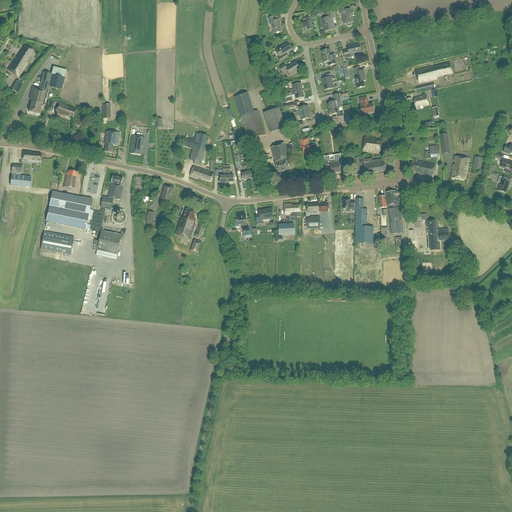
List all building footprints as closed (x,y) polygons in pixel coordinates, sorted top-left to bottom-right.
[(346,10),(345,6),(338,8),(340,14),(342,14),(344,24),(346,24),(346,25),(347,26),(348,27),(349,27),(350,26),(351,25),(351,24),(351,23),(352,22),(350,15),(351,15),(350,9),(346,10)] [(335,18),(333,11),(325,13),(327,18),(322,19),(325,32),(335,30),(332,19),(335,18)] [(275,20),(274,17),(268,18),(269,25),(271,24),(273,34),(282,32),(280,23),(279,19),(275,20)] [(310,20),(309,17),(302,19),(302,21),(303,21),(303,23),(300,24),(301,30),(306,29),(305,28),(307,27),(308,30),(313,29),(311,21),(309,21),(309,20),(310,20)] [(290,48),(287,43),(275,50),(280,58),(278,59),(280,62),(288,58),(286,54),(292,51),(290,48)] [(361,53),(359,44),(351,46),(347,47),(348,50),(343,51),(344,58),(351,56),(351,55),(353,54),(354,56),(355,57),(357,56),(358,55),(358,53),(361,53)] [(33,51),(25,46),(17,58),(16,58),(8,71),(19,78),(28,63),(26,62),(33,51)] [(332,57),(330,50),(321,52),(324,63),(327,62),(328,66),(336,64),(335,57),(332,57)] [(300,70),(296,62),(291,64),(291,65),(286,68),(284,64),(279,67),(282,73),(286,70),(290,76),(300,70)] [(453,73),(450,63),(435,67),(434,66),(415,71),(419,83),(438,79),(437,77),(453,73)] [(54,67),(52,75),(65,78),(67,71),(54,67)] [(360,71),(360,67),(353,69),(354,75),(356,75),(357,78),(355,78),(357,88),(364,87),(363,81),(365,81),(364,75),(365,75),(364,71),(360,71)] [(52,75),(43,73),(39,89),(32,87),(29,99),(31,102),(28,112),(39,115),(41,107),(43,107),(48,86),(62,90),(65,78),(52,75)] [(321,76),(323,85),(332,83),(332,80),(335,79),(335,77),(331,78),(331,77),(328,78),(327,75),(321,76)] [(23,85),(17,81),(11,90),(17,94),(23,85)] [(290,93),(302,90),(301,83),(292,85),(293,90),(290,91),(290,93)] [(434,88),(433,84),(415,88),(416,92),(434,88)] [(302,90),(290,93),(291,96),(294,95),(295,100),(304,98),(302,90)] [(234,98),(241,117),(254,112),(247,93),(234,98)] [(428,105),(426,96),(413,99),(415,107),(423,105),(423,106),(428,105)] [(327,104),(328,110),(338,108),(337,102),(340,101),(340,97),(333,98),(334,102),(327,104)] [(368,103),(366,97),(359,99),(361,106),(360,106),(362,115),(363,115),(363,116),(364,116),(366,116),(367,115),(367,114),(374,112),(373,104),(367,105),(367,103),(368,103)] [(68,106),(59,102),(55,111),(64,115),(64,114),(72,118),(76,110),(68,106)] [(294,113),(295,115),(309,112),(308,106),(299,108),(299,112),(294,113)] [(285,128),(278,108),(263,113),(270,133),(285,128)] [(339,113),(338,108),(328,110),(330,115),(337,114),(338,118),(344,116),(343,112),(339,113)] [(265,135),(258,111),(254,112),(241,117),(248,140),(265,135)] [(119,134),(106,132),(104,145),(106,145),(105,152),(112,153),(113,146),(118,146),(119,134)] [(195,141),(194,145),(204,147),(207,137),(196,134),(195,141)] [(450,153),(448,134),(440,135),(442,154),(450,153)] [(145,138),(132,136),(131,148),(130,154),(141,155),(142,146),(144,147),(145,138)] [(195,141),(185,138),(183,146),(192,149),(190,160),(194,161),(193,164),(201,166),(206,148),(204,147),(194,145),(195,141)] [(382,140),(365,138),(363,152),(380,154),(382,140)] [(252,157),(242,139),(238,141),(248,159),(252,157)] [(309,147),(308,139),(302,139),(303,147),(302,147),(303,156),(310,156),(313,155),(312,147),(309,147)] [(289,158),(284,143),(270,148),(274,158),(273,158),(275,162),(274,162),(275,163),(278,174),(289,170),(288,165),(289,165),(287,160),(286,161),(286,160),(285,159),(287,159),(289,158)] [(511,145),(510,145),(509,148),(505,146),(503,152),(509,155),(510,153),(511,154),(511,145)] [(441,158),(440,146),(429,147),(429,152),(425,152),(426,159),(441,158)] [(32,152),(23,151),(22,162),(40,163),(41,154),(32,154),(32,152)] [(330,166),(331,174),(340,173),(339,168),(342,167),(340,155),(337,155),(338,159),(330,160),(329,156),(324,157),(324,160),(323,160),(324,167),(328,167),(328,166),(330,166)] [(469,159),(454,157),(451,178),(464,180),(464,179),(465,179),(466,173),(467,174),(469,159)] [(483,158),(475,157),(472,170),(480,171),(483,158)] [(353,159),(355,176),(359,175),(359,172),(364,172),(365,175),(387,171),(386,164),(385,164),(385,159),(372,161),(372,159),(364,160),(364,158),(359,159),(359,158),(353,159)] [(417,160),(413,160),(411,172),(420,174),(420,175),(433,178),(435,165),(417,161),(417,160)] [(511,170),(511,163),(503,160),(500,168),(511,171),(511,170)] [(12,165),(11,175),(20,176),(21,166),(12,165)] [(203,170),(193,167),(190,176),(198,179),(199,178),(210,182),(213,173),(203,170)] [(248,172),(250,179),(256,177),(254,170),(248,172)] [(77,173),(68,171),(68,173),(66,173),(63,187),(75,190),(76,182),(75,181),(77,173)] [(243,181),(250,179),(248,172),(241,174),(243,181)] [(98,195),(102,175),(92,173),(88,193),(98,195)] [(11,176),(10,186),(30,188),(31,178),(11,176)] [(110,187),(108,198),(114,199),(120,200),(123,186),(121,186),(123,178),(113,176),(111,188),(110,187)] [(506,179),(499,177),(497,183),(500,184),(498,191),(505,194),(507,187),(508,187),(509,184),(505,183),(506,179)] [(172,189),(164,187),(163,194),(162,194),(160,203),(169,205),(172,189)] [(401,196),(401,191),(386,193),(388,207),(388,209),(392,235),(403,233),(400,208),(399,208),(398,197),(401,196)] [(91,200),(52,192),(45,222),(85,230),(91,200)] [(108,198),(103,197),(101,208),(111,210),(114,199),(108,198)] [(363,200),(356,199),(355,244),(375,244),(375,239),(373,239),(373,227),(367,227),(367,210),(363,210),(363,200)] [(350,203),(350,201),(343,201),(343,209),(347,209),(347,212),(355,212),(355,203),(350,203)] [(318,205),(318,203),(307,203),(308,214),(319,213),(329,212),(328,204),(318,205)] [(291,206),(291,204),(284,205),(285,215),(291,215),(291,218),(301,217),(300,206),(291,206)] [(273,219),(272,209),(259,211),(260,219),(256,219),(257,226),(263,226),(262,222),(261,221),(273,219)] [(196,213),(186,210),(184,218),(181,218),(175,235),(190,240),(196,222),(195,222),(196,219),(194,219),(196,213)] [(117,223),(119,223),(121,224),(125,221),(126,216),(123,212),(118,211),(114,214),(113,218),(116,223),(117,223)] [(154,214),(148,212),(146,222),(152,223),(154,214)] [(246,220),(245,214),(237,215),(238,220),(236,220),(236,226),(242,225),(242,227),(243,230),(249,229),(248,226),(247,226),(246,220)] [(310,219),(306,219),(306,229),(320,229),(320,217),(310,217),(310,219)] [(164,223),(158,221),(157,226),(154,225),(153,228),(163,230),(164,223)] [(436,231),(436,221),(426,222),(426,228),(429,228),(429,231),(427,231),(428,234),(429,234),(430,251),(440,250),(440,244),(437,244),(437,241),(439,241),(449,241),(448,229),(439,230),(439,231),(436,231)] [(206,226),(200,224),(196,235),(202,237),(206,226)] [(294,224),(278,224),(278,235),(294,235),(294,224)] [(97,251),(105,252),(104,257),(112,258),(113,254),(117,255),(121,235),(122,234),(102,230),(101,231),(102,231),(99,242),(95,241),(93,249),(97,251)] [(74,237),(44,232),(40,250),(70,255),(74,237)] [(201,242),(195,240),(191,251),(197,254),(201,242)] [(93,268),(89,284),(93,285),(93,286),(98,288),(98,286),(102,287),(104,278),(101,277),(99,283),(98,283),(100,274),(95,273),(96,269),(93,268)]
